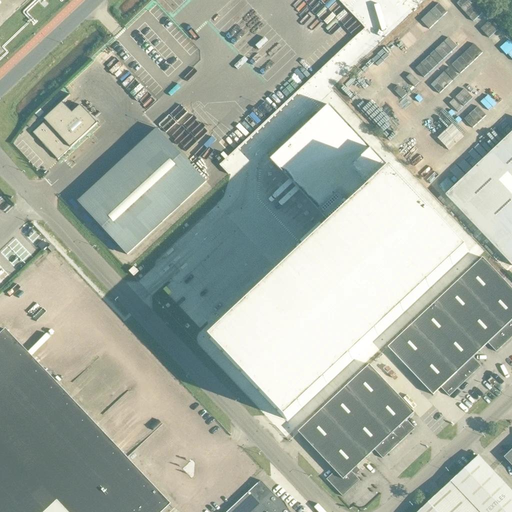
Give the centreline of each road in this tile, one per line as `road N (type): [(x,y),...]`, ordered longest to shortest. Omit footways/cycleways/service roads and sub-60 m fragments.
road 1 (unclassified): [(329,511),(0,160)]
road 2 (unknown): [(0,243),(133,120),(160,106),(266,93),(302,80),(321,60),(321,42),(280,0)]
road 3 (unclassified): [(389,511),(511,396)]
road 4 (unclassified): [(94,0),(0,88)]
